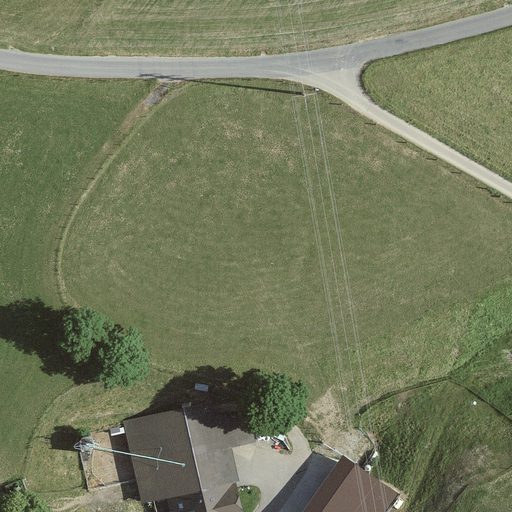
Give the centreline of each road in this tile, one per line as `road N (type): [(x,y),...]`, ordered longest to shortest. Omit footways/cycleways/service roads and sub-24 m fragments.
road 1 (track): [(265,511),(300,454),(270,402),(131,357),(88,327),(62,282),(65,229),(80,193),(132,122),(186,69)]
road 2 (unclassified): [(0,59),(186,69),(320,62),(511,15)]
